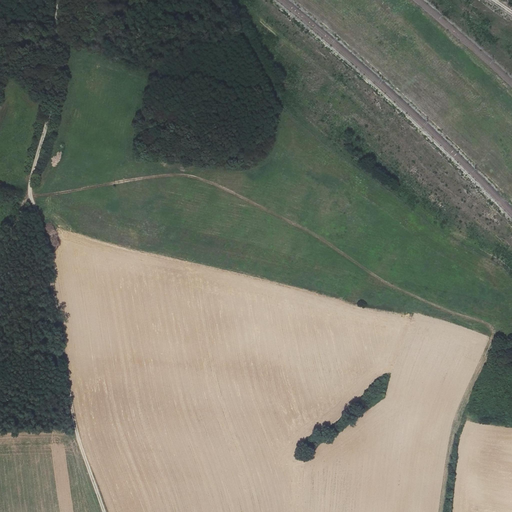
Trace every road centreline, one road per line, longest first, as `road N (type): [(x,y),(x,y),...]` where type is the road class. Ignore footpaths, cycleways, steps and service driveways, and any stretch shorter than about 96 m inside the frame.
road 1 (track): [(28,195),(189,176),(300,229),(391,290),(487,325),(492,335),(451,426),(439,511)]
road 2 (track): [(28,195),(45,242),(77,435),(103,511)]
road 3 (track): [(57,0),(45,126),(28,195)]
